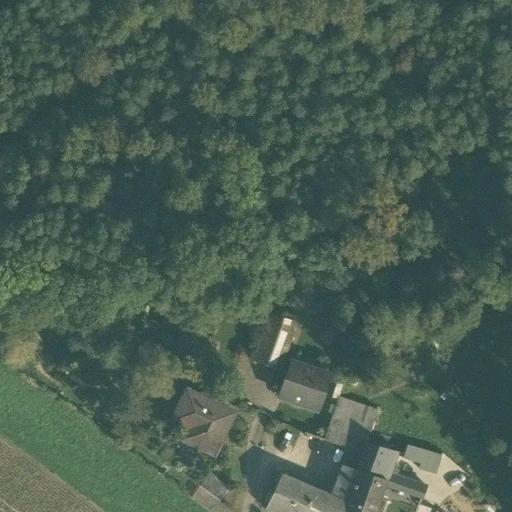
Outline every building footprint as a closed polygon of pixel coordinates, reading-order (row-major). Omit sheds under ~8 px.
[(294,329),(279,324),(274,340),(288,345),(294,329)] [(288,345),(274,340),(266,363),(280,368),(288,345)] [(304,367),(291,363),(279,397),(317,410),(329,376),(313,370),(314,366),(305,363),(304,367)] [(234,414),(186,391),(172,421),(201,436),(196,446),(214,455),(234,414)] [(331,420),(370,433),(377,414),(337,401),(331,420)] [(370,433),(331,420),(323,441),(363,454),(367,444),(370,433)] [(397,453),(367,444),(363,454),(357,472),(387,481),(391,469),(397,453)] [(413,448),(407,446),(404,458),(410,460),(413,448)] [(440,456),(413,448),(410,460),(421,464),(419,469),(435,474),(440,456)] [(387,481),(357,472),(341,466),(331,496),(281,475),(264,510),(268,511),(339,511),(343,502),(369,511),(375,511),(385,487),(387,481)] [(425,488),(400,479),(399,480),(395,479),(397,471),(391,469),(387,481),(385,487),(421,500),(425,488)] [(229,489),(209,474),(200,487),(219,501),(229,489)] [(369,511),(343,502),(339,511),(369,511)]
